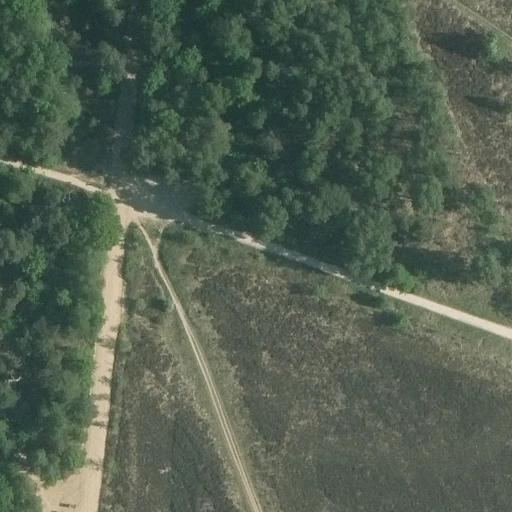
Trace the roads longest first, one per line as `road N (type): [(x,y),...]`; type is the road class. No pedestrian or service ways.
road 1 (track): [(121,196),(85,511)]
road 2 (track): [(136,0),(121,196)]
